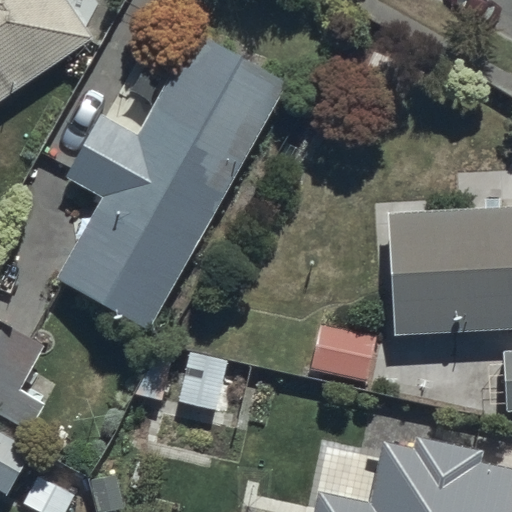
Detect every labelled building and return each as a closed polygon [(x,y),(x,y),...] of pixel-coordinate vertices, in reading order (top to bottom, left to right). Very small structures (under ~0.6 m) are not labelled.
[(0,0),(0,104),(94,41),(66,0),(0,0)] [(139,142),(103,121),(68,181),(102,201),(57,281),(150,333),(288,89),(198,38),(139,142)] [(511,211),(389,218),(395,340),(511,334),(511,211)] [(0,416),(30,433),(45,406),(22,394),(48,348),(0,321),(0,416)] [(377,341),(320,327),(309,373),(367,386),(377,341)] [(511,354),(505,355),(505,362),(442,365),(444,408),(506,405),(506,416),(511,415),(511,354)] [(156,407),(146,448),(205,462),(215,420),(156,407)] [(0,434),(0,492),(9,497),(33,453),(0,434)] [(370,505),(318,494),(314,511),(511,511),(511,472),(479,466),(482,454),(416,440),(414,451),(383,444),(370,505)]
